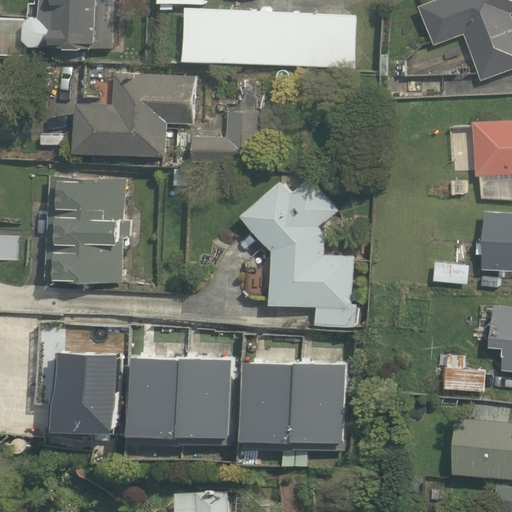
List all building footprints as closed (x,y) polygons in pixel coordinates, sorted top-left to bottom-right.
[(120,0),(42,0),(41,41),(119,44),(120,0)] [(468,32),(487,78),(511,66),(511,0),(441,0),(430,5),(446,42),(468,32)] [(193,1),(191,57),(365,65),(367,9),(193,1)] [(32,14),(0,11),(0,53),(30,55),(32,14)] [(117,99),(87,97),(83,145),(171,152),(174,115),(203,118),(207,73),(142,68),(137,81),(120,72),(117,99)] [(264,157),(265,133),(267,75),(244,74),(243,102),(228,102),(228,111),(220,110),(220,116),(233,117),(233,132),(199,131),(199,155),(260,157),(264,157)] [(511,121),(483,123),(484,170),(511,169),(511,121)] [(133,172),(61,168),(55,276),(127,280),(133,172)] [(278,299),(324,301),(323,321),(362,323),(366,251),(332,250),(334,226),(325,221),(346,206),(318,172),(310,172),(309,177),(284,175),(284,177),(253,213),(281,244),(278,299)] [(511,205),(494,204),(488,265),(511,267),(511,205)] [(20,231),(0,230),(0,258),(19,260),(20,231)] [(499,342),(511,343),(509,367),(511,367),(511,302),(502,301),(499,342)] [(40,317),(1,314),(0,327),(0,349),(37,352),(40,317)] [(120,401),(132,402),(132,420),(185,421),(184,432),(225,433),(226,400),(185,400),(186,331),(133,330),(133,379),(121,378),(120,401)] [(440,364),(455,365),(454,386),(491,388),(492,365),(469,364),(470,351),(441,350),(440,364)] [(501,417),(484,416),(483,431),(465,430),(461,473),(511,478),(511,425),(500,425),(501,417)] [(234,511),(233,491),(182,496),(183,511),(234,511)]
